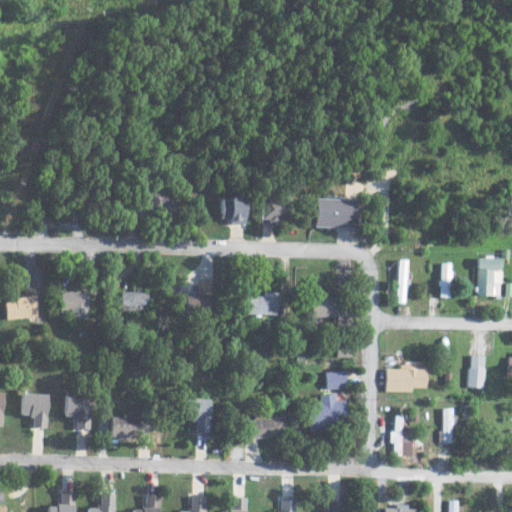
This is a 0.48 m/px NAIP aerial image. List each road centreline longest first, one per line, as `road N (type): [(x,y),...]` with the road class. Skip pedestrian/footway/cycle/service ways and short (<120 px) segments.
road 1 (residential): [(0,464),(511,479)]
road 2 (residential): [(364,257),(351,250),(0,242)]
road 3 (residential): [(369,472),(364,257)]
road 4 (track): [(364,257),(385,224),(383,132),(392,112)]
road 5 (residential): [(370,321),(511,323)]
